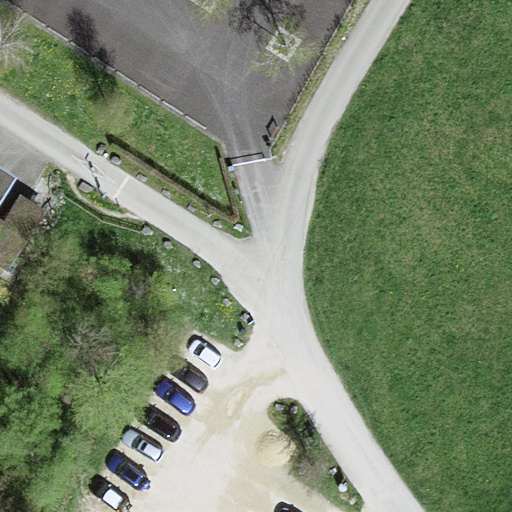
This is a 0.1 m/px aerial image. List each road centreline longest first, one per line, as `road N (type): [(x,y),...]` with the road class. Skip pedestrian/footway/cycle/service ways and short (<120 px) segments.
road 1 (unclassified): [(258,277),(266,222),(396,0)]
road 2 (residential): [(397,511),(299,361),(258,277)]
